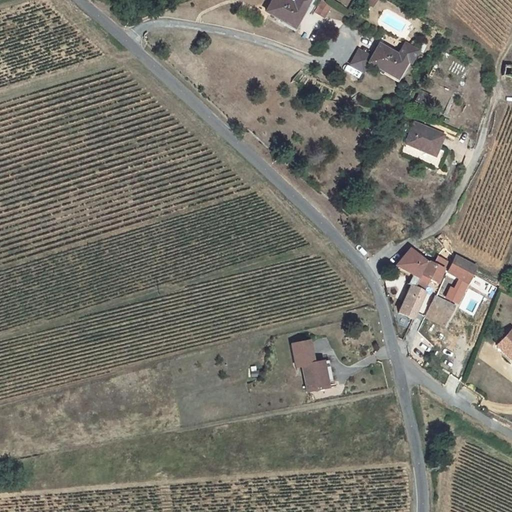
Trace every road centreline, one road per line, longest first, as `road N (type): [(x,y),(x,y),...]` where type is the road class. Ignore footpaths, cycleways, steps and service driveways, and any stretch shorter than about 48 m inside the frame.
road 1 (tertiary): [(80,0),(366,268),(398,362)]
road 2 (track): [(0,338),(334,235)]
road 3 (tertiary): [(398,362),(422,511)]
road 4 (residential): [(511,435),(398,362)]
